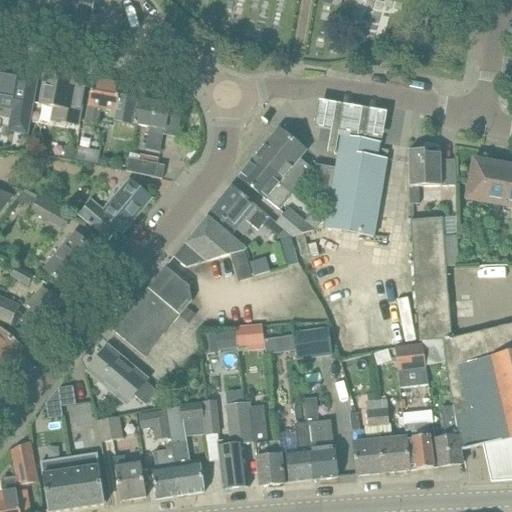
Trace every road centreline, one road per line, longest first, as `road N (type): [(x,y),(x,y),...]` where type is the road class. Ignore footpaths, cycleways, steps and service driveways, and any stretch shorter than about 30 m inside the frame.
road 1 (residential): [(0,435),(215,171),(228,94)]
road 2 (residential): [(482,119),(358,92),(290,86),(228,94)]
road 3 (tertiary): [(277,511),(511,498)]
road 4 (residential): [(143,37),(93,48),(0,30)]
